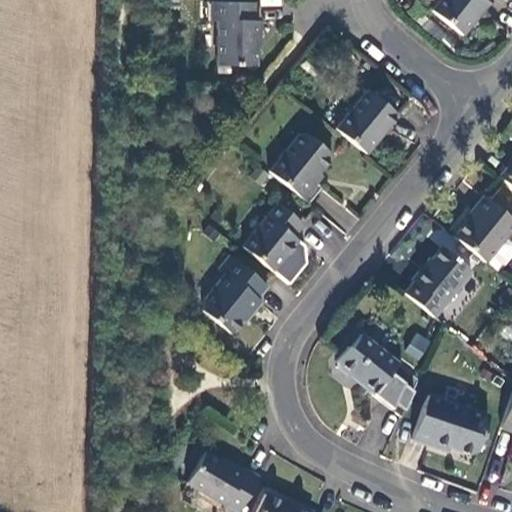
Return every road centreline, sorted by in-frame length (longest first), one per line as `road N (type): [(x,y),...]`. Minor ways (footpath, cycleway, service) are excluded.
road 1 (residential): [(469,112),(299,319),(284,380),(288,409),(303,428),(354,463),(473,511)]
road 2 (residential): [(365,0),(372,22),(469,112)]
